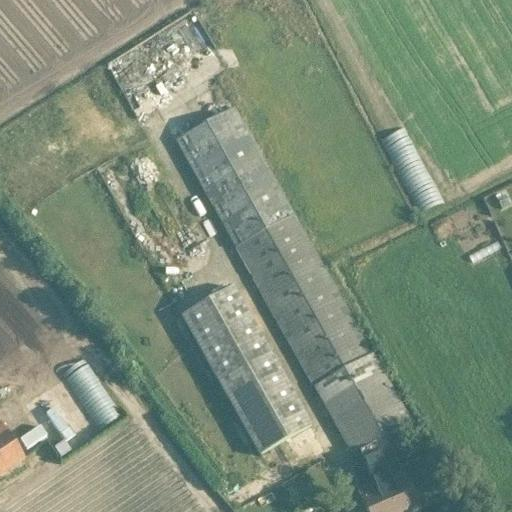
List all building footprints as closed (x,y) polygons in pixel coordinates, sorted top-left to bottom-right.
[(233,110),(175,143),(352,459),(359,455),(375,446),(410,426),(233,110)] [(233,289),(181,318),(260,458),(269,453),(286,442),(305,432),(311,429),(233,289)] [(52,409),(43,416),(48,424),(58,417),(52,409)] [(28,411),(8,424),(22,445),(42,432),(28,411)] [(59,420),(50,426),(55,434),(65,428),(59,420)] [(0,423),(0,476),(24,461),(0,423)] [(67,430),(57,437),(62,444),(62,445),(72,438),(67,430)] [(62,444),(54,450),(60,460),(68,454),(62,445),(62,444)] [(375,446),(359,455),(364,467),(349,472),(357,492),(366,511),(420,511),(401,466),(398,467),(392,453),(380,458),(375,446)]
